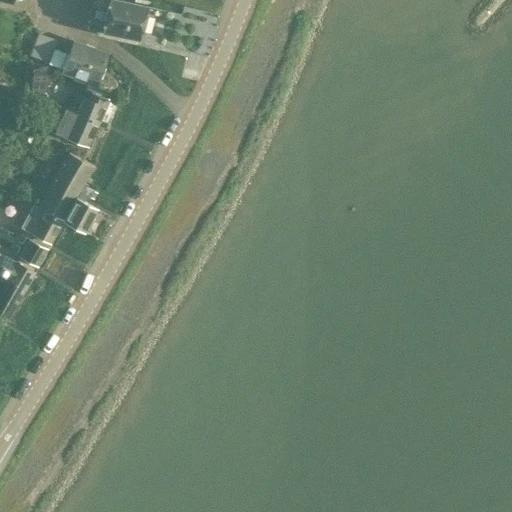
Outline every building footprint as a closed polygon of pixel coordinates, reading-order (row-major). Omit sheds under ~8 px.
[(92,0),(85,27),(138,40),(140,40),(148,7),(120,0),(92,0)] [(96,85),(107,55),(72,42),(61,72),(96,85)] [(36,66),(29,84),(45,91),(52,73),(36,66)] [(84,96),(76,113),(99,123),(109,101),(91,93),(88,98),(84,96)] [(99,123),(76,113),(65,108),(55,132),(89,146),(99,123)] [(64,220),(77,198),(94,166),(68,152),(39,205),(64,220)] [(77,198),(64,220),(85,231),(97,210),(77,198)] [(50,244),(63,222),(23,200),(11,222),(50,244)] [(30,239),(20,256),(38,267),(48,250),(30,239)] [(0,254),(15,263),(16,264),(18,260),(20,256),(0,245),(0,254)] [(0,277),(24,291),(33,274),(26,270),(29,266),(18,260),(16,264),(15,263),(15,264),(0,255),(0,277)] [(0,314),(8,319),(24,291),(0,277),(0,314)]
